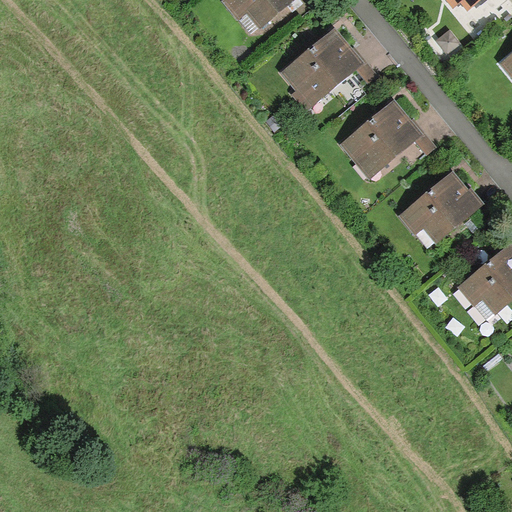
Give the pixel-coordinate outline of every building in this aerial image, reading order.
[(226,0),(249,32),(294,0),(226,0)] [(481,0),(446,0),(453,7),(459,2),(467,12),(481,0)] [(329,32),(278,76),(308,111),(350,75),(361,88),(376,75),(366,64),(361,68),(329,32)] [(511,52),(500,62),(496,65),(511,85),(511,52)] [(419,139),(391,105),(340,147),(372,186),(417,150),(422,156),(434,147),(424,135),(419,139)] [(452,172),(400,214),(429,250),(481,208),(452,172)] [(511,247),(509,244),(457,286),(486,322),(511,301),(511,247)]
